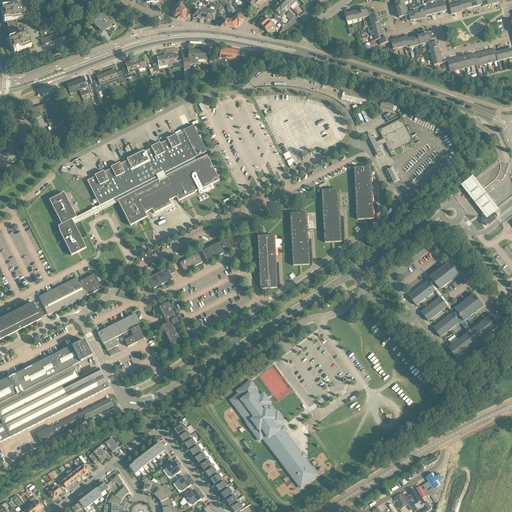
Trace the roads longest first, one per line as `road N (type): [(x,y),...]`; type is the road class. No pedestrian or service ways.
road 1 (track): [(317,417),(309,425),(335,470),(288,503),(215,414),(207,393),(270,345)]
road 2 (secondary): [(304,50),(209,32),(164,33),(0,83)]
road 3 (secondary): [(0,92),(161,41),(220,40),(302,57)]
road 4 (secondary): [(302,57),(508,131)]
road 5 (secondary): [(511,119),(304,50)]
road 6 (residential): [(387,0),(394,32),(437,22),(445,53),(504,40),(501,5),(511,3)]
road 7 (tertiary): [(326,511),(511,406)]
road 8 (residential): [(118,463),(160,431),(221,511)]
